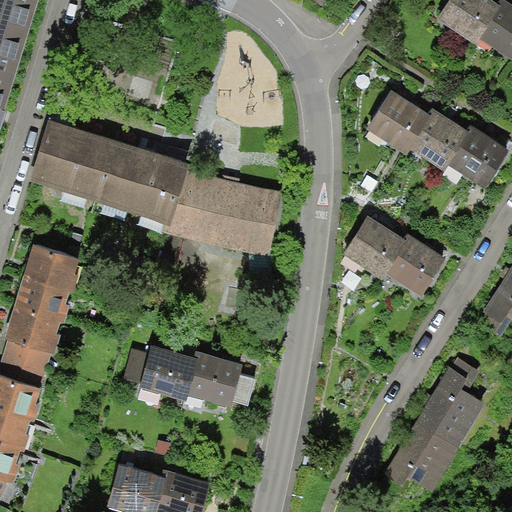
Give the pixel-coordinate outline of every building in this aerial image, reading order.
[(0,0),(0,68),(11,71),(32,0),(0,0)] [(490,0),(448,0),(440,13),(441,14),(442,13),(458,23),(457,24),(477,36),(481,30),(497,4),(490,0)] [(499,0),(497,4),(481,30),(496,39),(495,41),(511,51),(511,5),(502,0),(499,0)] [(11,71),(0,68),(0,117),(3,107),(0,106),(11,71)] [(372,124),(373,123),(388,133),(387,134),(407,146),(411,140),(428,114),(405,100),(390,90),(370,123),(372,124)] [(428,114),(411,140),(427,149),(426,150),(445,163),(449,156),(466,130),(443,116),(431,109),(428,114)] [(181,171),(184,162),(129,145),(71,128),(50,121),(38,160),(33,174),(168,215),(181,171)] [(483,134),(469,125),(466,130),(449,156),(466,167),(465,168),(486,181),(506,148),(483,134)] [(181,171),(168,215),(165,225),(252,246),(252,288),(267,289),(272,247),(267,246),(277,194),(236,185),(237,179),(230,178),(225,176),(223,182),(181,171)] [(363,259),(383,271),(387,264),(403,239),(380,224),(366,216),(346,248),(347,249),(348,248),(364,258),(363,259)] [(402,274),(401,275),(422,288),(442,256),(420,242),(407,233),(403,239),(387,264),(402,274)] [(77,255),(36,242),(29,264),(26,274),(67,286),(77,255)] [(511,267),(507,275),(486,309),(487,310),(480,320),(486,324),(493,314),(502,319),(507,311),(511,314),(511,267)] [(58,316),(67,286),(26,274),(19,297),(17,304),(58,316)] [(58,316),(17,304),(10,327),(8,335),(11,336),(5,354),(34,363),(40,345),(48,347),(58,316)] [(187,387),(195,356),(163,348),(151,344),(149,353),(132,348),(125,374),(142,379),(141,381),(185,393),(187,387)] [(187,387),(230,399),(231,397),(248,401),(255,375),(238,371),(240,362),(208,354),(197,350),(195,356),(187,387)] [(0,370),(0,406),(28,415),(38,385),(29,382),(34,363),(5,354),(0,370)] [(452,368),(450,367),(429,401),(418,419),(456,442),(482,399),(460,386),(466,376),(457,371),(464,360),(458,357),(452,368)] [(28,415),(0,406),(0,439),(18,445),(28,415)] [(387,487),(394,476),(402,481),(409,471),(430,484),(456,442),(418,419),(405,441),(386,471),(388,472),(381,483),(387,487)] [(0,473),(7,476),(18,445),(0,439),(0,473)] [(154,506),(163,474),(132,466),(119,463),(109,499),(153,511),(154,506)] [(177,472),(164,468),(163,474),(154,506),(178,511),(199,511),(208,480),(177,472)]
